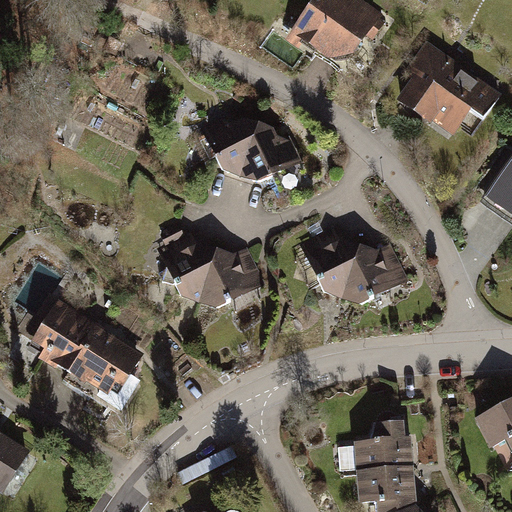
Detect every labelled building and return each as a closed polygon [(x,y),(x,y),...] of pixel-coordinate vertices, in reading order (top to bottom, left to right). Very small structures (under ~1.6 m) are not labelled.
[(318,0),(293,35),(329,60),(354,55),(380,19),(352,0),(318,0)] [(401,100),(454,136),(471,112),(483,119),(499,96),(428,46),(407,76),(415,81),(401,100)] [(223,173),(240,179),(258,128),(243,123),(236,127),(223,121),(201,132),(223,173)] [(272,133),(258,128),(240,179),(257,184),(299,164),(290,144),(275,140),(272,133)] [(511,170),(490,203),(511,217),(511,170)] [(338,230),(305,246),(327,293),(345,299),(362,248),(344,242),(338,230)] [(194,234),(161,251),(183,298),(201,304),(218,253),(200,247),(194,234)] [(379,254),(362,248),(345,299),(362,304),(408,281),(391,248),(379,254)] [(235,259),(218,253),(201,304),(219,309),(264,286),(247,253),(235,259)] [(32,348),(73,373),(99,332),(58,307),(32,348)] [(141,359),(99,332),(73,373),(115,400),(141,359)] [(492,449),(511,470),(511,469),(511,400),(475,418),(492,449)] [(356,473),(415,467),(411,437),(403,437),(403,420),(376,422),(374,436),(354,441),(356,473)] [(0,492),(1,493),(27,452),(0,434),(0,492)] [(415,467),(356,473),(359,503),(375,502),(377,511),(399,511),(418,504),(415,467)]
